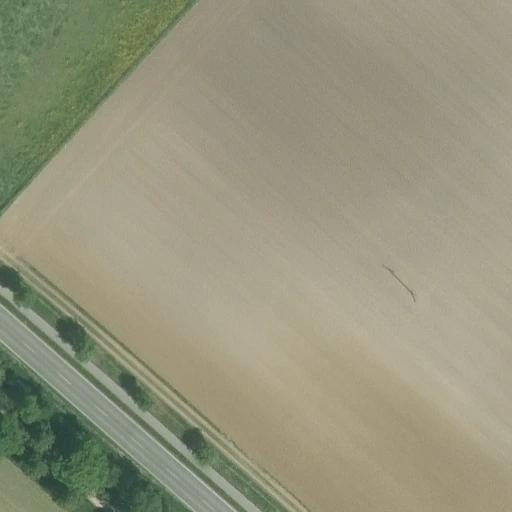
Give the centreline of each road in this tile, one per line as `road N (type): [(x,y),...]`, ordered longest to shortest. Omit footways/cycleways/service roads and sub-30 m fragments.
road 1 (track): [(0,252),(300,511)]
road 2 (secondary): [(219,511),(0,319)]
road 3 (track): [(0,413),(112,511)]
